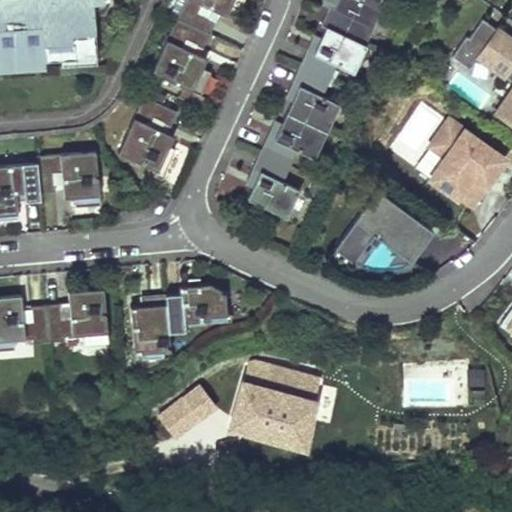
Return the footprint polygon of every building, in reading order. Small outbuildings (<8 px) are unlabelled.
[(0,0),(0,59),(13,59),(13,62),(29,61),(60,59),(76,58),(76,53),(95,51),(93,14),(92,3),(103,2),(102,0),(0,0)] [(93,14),(104,14),(109,0),(102,0),(103,2),(92,3),(93,14)] [(240,0),(184,0),(176,18),(207,32),(213,18),(206,15),(197,10),(200,3),(210,8),(224,15),(228,5),(236,9),(240,0)] [(317,0),(316,3),(322,6),(332,11),(337,0),(317,0)] [(365,27),(378,0),(337,0),(332,11),(365,27)] [(197,10),(206,15),(210,8),(200,3),(197,10)] [(332,11),(322,6),(314,23),(319,25),(314,36),(306,52),(328,63),(346,71),(367,27),(365,27),(332,11)] [(176,18),(151,74),(197,95),(209,70),(200,66),(204,56),(190,50),(180,46),(183,39),(193,43),(201,47),(207,32),(176,18)] [(466,36),(452,56),(469,68),(478,56),(511,80),(511,89),(495,113),(511,124),(511,40),(482,19),(469,38),(466,36)] [(314,36),(308,32),(292,64),(321,78),(328,63),(306,52),(314,36)] [(190,50),(193,43),(183,39),(180,46),(190,50)] [(60,59),(61,66),(96,64),(95,51),(76,53),(76,58),(60,59)] [(0,70),(29,68),(29,61),(13,62),(13,59),(0,59),(0,70)] [(292,64),(277,96),(283,99),(291,83),(313,94),(321,78),(292,64)] [(317,129),(331,102),(313,94),(291,83),(283,99),(278,110),(317,129)] [(143,96),(116,152),(162,174),(174,149),(166,145),(170,135),(156,129),(147,124),(150,117),(159,122),(166,125),(173,111),(143,96)] [(304,156),(317,129),(278,110),(273,121),(265,136),(288,147),(304,156)] [(156,129),(159,122),(150,117),(147,124),(156,129)] [(273,121),(266,117),(251,149),(280,163),(288,147),(265,136),(273,121)] [(485,184),(504,157),(447,118),(428,145),(444,156),(429,177),(455,196),(471,175),(485,184)] [(251,149),(237,178),(242,184),(250,168),(257,171),(272,179),(280,163),(251,149)] [(94,151),(36,156),(36,163),(39,193),(54,191),(54,185),(53,174),(60,173),(62,184),(63,198),(74,197),(74,206),(99,204),(94,151)] [(36,163),(0,165),(0,215),(17,214),(16,202),(15,193),(23,192),(24,201),(39,200),(39,193),(36,163)] [(242,184),(237,195),(277,214),(290,187),(272,179),(257,171),(250,168),(242,184)] [(53,174),(54,185),(62,184),(60,173),(53,174)] [(471,175),(455,196),(469,206),(485,184),(471,175)] [(376,190),(343,235),(361,248),(368,240),(374,245),(379,239),(410,261),(432,230),(376,190)] [(15,193),(16,202),(24,201),(23,192),(15,193)] [(343,235),(333,248),(352,262),(361,248),(343,235)] [(179,286),(179,293),(165,294),(168,332),(183,330),(183,322),(209,319),(209,316),(226,314),(224,291),(209,283),(199,284),(188,285),(179,286)] [(60,303),(45,305),(48,342),(63,340),(63,336),(81,334),(82,343),(107,341),(102,288),(67,291),(68,306),(69,317),(61,317),(60,306),(60,303)] [(129,307),(133,353),(169,350),(168,332),(165,294),(148,296),(149,305),(141,306),(129,307)] [(48,342),(45,305),(29,306),(30,320),(23,321),(22,310),(20,295),(0,296),(0,350),(14,349),(13,340),(32,339),(32,343),(48,342)] [(148,296),(140,297),(141,306),(149,305),(148,296)] [(511,305),(501,321),(511,328),(511,305)] [(60,306),(61,317),(69,317),(68,306),(60,306)] [(23,321),(30,320),(29,309),(22,310),(23,321)] [(511,328),(501,321),(499,325),(511,334),(511,328)] [(321,381),(250,361),(230,430),(302,450),(321,381)] [(216,407),(200,386),(157,419),(173,440),(216,407)]
